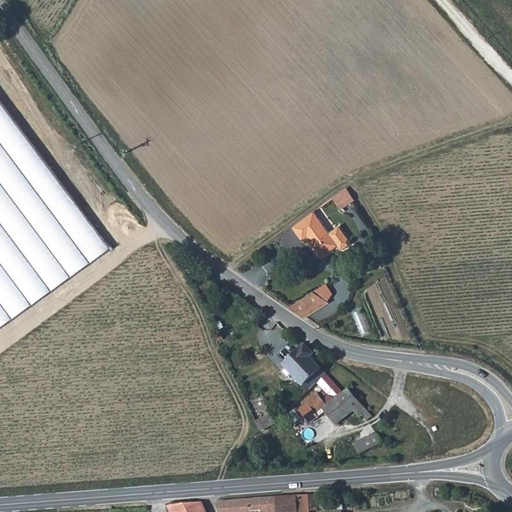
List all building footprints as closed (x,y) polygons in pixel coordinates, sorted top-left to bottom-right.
[(0,97),(0,328),(111,248),(0,97)] [(335,197),(343,209),(358,200),(350,187),(335,197)] [(341,251),(350,244),(338,226),(329,233),(313,213),(293,228),(303,242),(309,238),(323,257),(337,246),(341,251)] [(314,293),(295,305),(288,308),(305,320),(329,303),(314,293)] [(286,329),(263,350),(274,363),(286,353),(293,361),(286,367),(308,392),(318,382),(326,376),(310,360),(314,355),(305,347),(301,351),(296,345),(298,344),(286,329)] [(371,416),(348,389),(343,394),(326,376),(318,382),(325,390),(319,395),(317,392),(307,401),(310,404),(300,412),(311,424),(319,417),(316,414),(323,408),(336,424),(351,411),(357,419),(362,414),(367,419),(371,416)] [(259,434),(274,421),(253,379),(237,386),(259,434)] [(374,433),(353,447),(364,463),(392,461),(385,447),(374,433)] [(263,459),(241,461),(242,473),(264,471),(263,459)] [(310,511),(311,509),(318,508),(317,496),(265,500),(266,511),(310,511)] [(218,503),(218,511),(266,511),(265,500),(218,503)]
